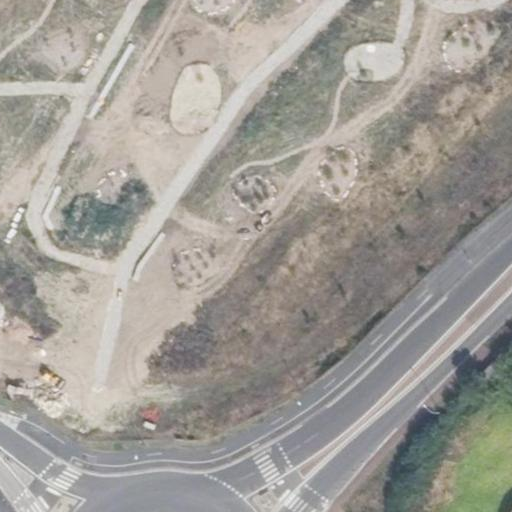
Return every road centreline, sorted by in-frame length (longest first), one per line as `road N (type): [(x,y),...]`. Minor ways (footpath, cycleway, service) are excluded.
road 1 (primary): [(511,244),(369,390),(207,504)]
road 2 (primary): [(301,511),(511,297)]
